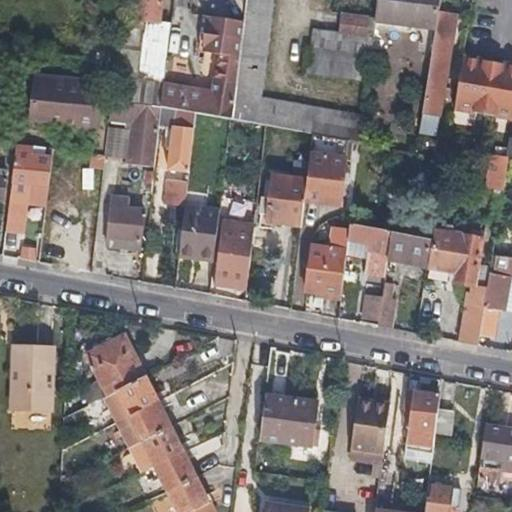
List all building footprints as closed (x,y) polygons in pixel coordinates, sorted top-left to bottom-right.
[(135,6),(147,7),(160,9),(160,0),(129,0),(128,4),(121,3),(117,38),(130,39),(135,6)] [(245,0),(242,24),(240,41),(234,88),(230,121),(359,142),(363,114),(263,97),(275,0),(245,0)] [(377,0),(375,21),(435,28),(439,0),(377,0)] [(439,0),(435,28),(422,113),(437,116),(454,0),(439,0)] [(194,115),(230,121),(234,88),(240,41),(242,24),(205,18),(202,37),(204,37),(202,54),(214,56),(207,95),(162,88),(161,96),(160,109),(194,115)] [(369,35),(343,32),(316,29),(314,45),(307,45),(304,72),(367,80),(371,52),(366,53),(369,35)] [(511,63),(462,56),(454,108),(511,117),(511,63)] [(30,110),(51,112),(72,114),(72,123),(94,125),(98,81),(33,75),(30,110)] [(134,105),(160,109),(161,96),(136,92),(134,105)] [(157,130),(160,109),(134,105),(110,102),(109,119),(142,124),(141,129),(130,129),(127,162),(153,164),(157,130)] [(194,115),(160,109),(157,130),(172,133),(167,170),(188,173),(193,127),(194,115)] [(194,115),(193,127),(229,133),(230,121),(194,115)] [(33,145),(24,144),(16,143),(11,182),(34,185),(31,206),(46,207),(54,155),(32,153),(33,145)] [(508,155),(500,155),(492,154),(490,173),(505,175),(508,155)] [(308,156),(305,180),(303,198),(340,203),(345,161),(308,156)] [(303,198),(305,180),(270,175),(265,221),(300,226),(303,198)] [(142,210),(130,208),(117,206),(117,198),(111,197),(105,245),(137,250),(142,210)] [(243,236),(237,236),(232,235),(231,243),(219,241),(214,285),(245,289),(255,208),(247,208),(243,236)] [(75,220),(75,219),(74,217),(60,215),(59,219),(49,218),(45,251),(94,257),(97,229),(85,228),(85,222),(75,220)] [(385,278),(387,259),(391,233),(349,225),(347,241),(369,245),(365,275),(385,278)] [(482,237),(459,233),(437,230),(431,266),(454,270),(453,281),(474,284),(482,237)] [(391,233),(387,259),(428,266),(432,241),(391,233)] [(497,252),(511,254),(511,253),(511,242),(499,240),(497,252)] [(346,250),(328,248),(310,246),(305,290),(340,295),(346,250)] [(488,279),(482,312),(478,335),(494,338),(499,311),(503,312),(508,284),(511,284),(511,258),(497,255),(493,280),(488,279)] [(377,326),(384,327),(391,328),(397,290),(383,288),(377,326)] [(478,335),(482,312),(464,309),(458,341),(476,345),(478,335)] [(108,394),(116,389),(145,375),(125,334),(87,353),(108,394)] [(46,387),(46,377),(46,346),(9,345),(9,408),(27,408),(27,386),(46,387)] [(116,389),(129,413),(157,399),(145,375),(116,389)] [(27,386),(27,408),(46,408),(46,387),(27,386)] [(434,433),(438,408),(439,394),(412,390),(406,437),(433,441),(434,433)] [(260,439),(285,443),(309,446),(314,401),(266,394),(260,439)] [(129,413),(141,439),(169,425),(157,399),(129,413)] [(452,410),(438,408),(434,433),(448,436),(452,410)] [(380,463),(386,414),(355,410),(348,459),(380,463)] [(478,465),(490,466),(502,468),(507,428),(484,424),(478,465)] [(141,439),(154,464),(183,451),(169,425),(141,439)] [(154,464),(167,490),(195,477),(183,451),(154,464)] [(423,511),(427,486),(431,462),(420,460),(416,485),(394,482),(390,511),(423,511)] [(212,511),(195,477),(167,490),(177,511),(212,511)] [(447,511),(448,505),(459,507),(460,491),(427,486),(423,511),(447,511)] [(293,505),(264,501),(262,511),(307,511),(309,504),(293,501),(293,505)] [(370,511),(371,507),(332,501),(330,511),(370,511)]
